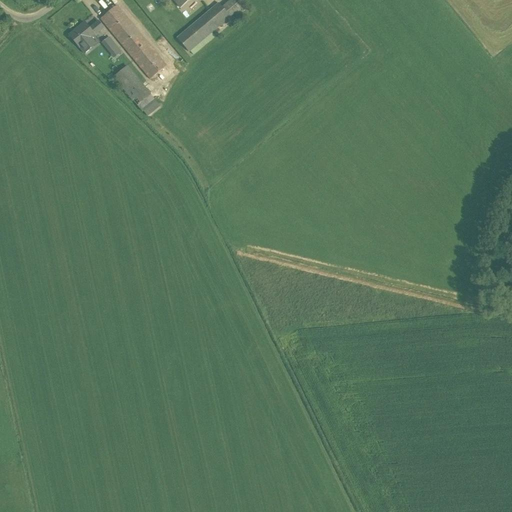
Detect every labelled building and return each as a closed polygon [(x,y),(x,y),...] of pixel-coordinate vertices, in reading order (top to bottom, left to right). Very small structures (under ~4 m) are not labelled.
[(173,0),(180,9),(190,0),(173,0)] [(212,33),(229,19),(234,14),(237,17),(245,11),(235,0),(231,0),(226,4),(223,7),(219,3),(176,38),(190,53),(190,52),(193,55),(215,37),(214,35),(212,33)] [(150,80),(167,66),(117,5),(100,20),(150,80)] [(105,28),(98,20),(89,28),(84,23),(69,35),(79,48),(95,35),(95,36),(105,28)] [(102,43),(108,50),(115,44),(109,37),(102,43)] [(160,106),(155,99),(151,95),(128,65),(113,78),(137,107),(137,106),(142,113),(144,112),(148,117),(160,106)]
